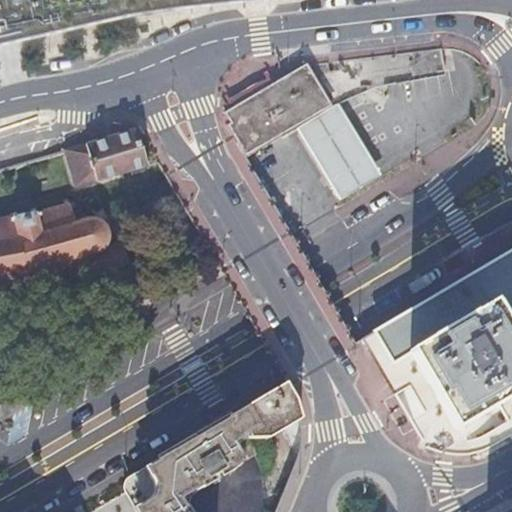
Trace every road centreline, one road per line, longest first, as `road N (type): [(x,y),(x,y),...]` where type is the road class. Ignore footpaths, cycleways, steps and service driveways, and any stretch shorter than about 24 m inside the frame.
road 1 (primary): [(511,140),(443,198),(181,347),(7,458)]
road 2 (primary): [(3,511),(511,211)]
road 3 (residential): [(157,62),(204,163),(323,366),(348,456)]
road 4 (secondary): [(488,14),(211,41),(157,62)]
road 5 (unknown): [(350,251),(297,160),(325,131),(424,88)]
